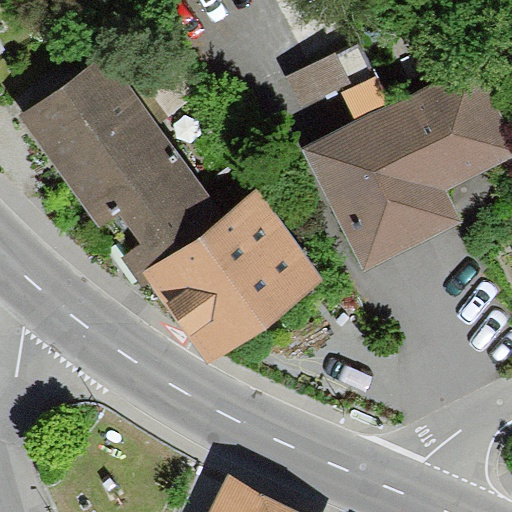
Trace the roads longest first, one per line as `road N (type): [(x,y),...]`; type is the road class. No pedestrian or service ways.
road 1 (tertiary): [(392,488),(181,390),(125,356),(2,256)]
road 2 (residential): [(2,473),(2,256)]
road 3 (residential): [(392,488),(423,456),(511,408)]
